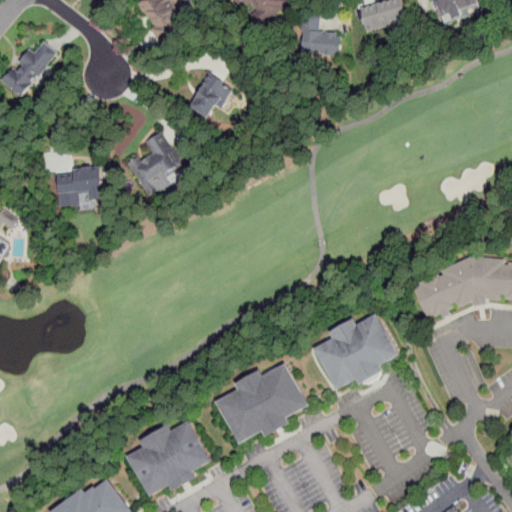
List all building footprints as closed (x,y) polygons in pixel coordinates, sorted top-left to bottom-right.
[(182,21),(168,0),(141,0),(133,5),(149,30),(163,22),(168,30),(182,21)] [(289,0),(235,0),(257,29),(292,3),(289,0)] [(367,30),(410,20),(405,0),(387,0),(362,6),(367,30)] [(435,0),(443,23),(480,10),(476,0),(435,0)] [(342,54),(342,31),(323,31),(323,16),(303,15),(302,53),(342,54)] [(30,48),(4,84),(25,99),(59,51),(46,42),(37,53),(30,48)] [(235,91),(214,73),(190,102),(211,120),(235,91)] [(163,132),(145,142),(153,156),(133,167),(147,191),(185,169),(163,132)] [(103,197),(100,166),(56,171),(59,206),(80,204),(79,192),(87,191),(88,200),(103,197)] [(20,217),(3,209),(0,214),(0,263),(9,244),(0,239),(0,232),(4,224),(15,229),(20,217)] [(501,301),(486,300),(487,305),(475,307),(474,302),(436,318),(435,314),(427,318),(414,289),(420,286),(419,284),(439,275),(440,277),(443,276),(441,271),(471,257),(505,260),(504,265),(509,265),(509,263),(511,263),(511,300),(506,300),(506,297),(501,297),(501,301)] [(337,391),(357,379),(360,385),(382,372),(379,366),(398,355),(375,314),(357,325),(353,319),(329,333),(333,339),(314,350),(337,391)] [(310,406),(286,365),(264,377),(260,371),(235,385),(238,390),(216,403),(239,446),(263,432),(266,438),(290,424),(287,419),(310,406)] [(212,462),(189,423),(172,433),(168,426),(140,442),(144,449),(127,459),(150,498),(170,486),(173,492),(196,478),(193,473),(212,462)] [(129,511),(106,481),(94,490),(92,488),(84,495),(80,490),(50,511),(129,511)]
